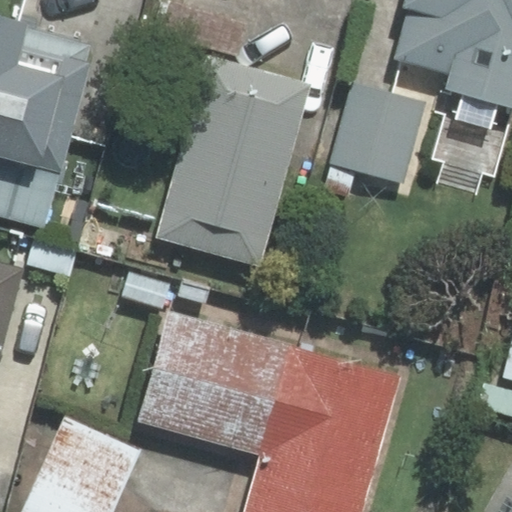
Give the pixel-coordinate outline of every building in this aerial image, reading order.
[(187,2),(187,0),(160,0),(154,30),(234,49),(243,15),(187,2)] [(511,0),(404,0),(391,56),(448,70),(428,152),(445,156),(438,186),(477,196),(483,174),(504,179),(511,144),(511,0)] [(0,209),(44,221),(93,36),(0,11),(0,209)] [(312,79),(207,50),(157,231),(262,260),(312,79)] [(325,188),(349,194),(355,172),(406,184),(427,98),(352,79),(325,188)] [(0,358),(24,267),(0,260),(0,358)] [(164,307),(136,416),(256,447),(239,511),(366,511),(403,369),(164,307)] [(511,334),(501,378),(489,375),(481,407),(511,414),(511,334)] [(113,511),(144,442),(67,408),(21,511),(113,511)] [(497,511),(511,511),(511,491),(509,490),(497,511)]
